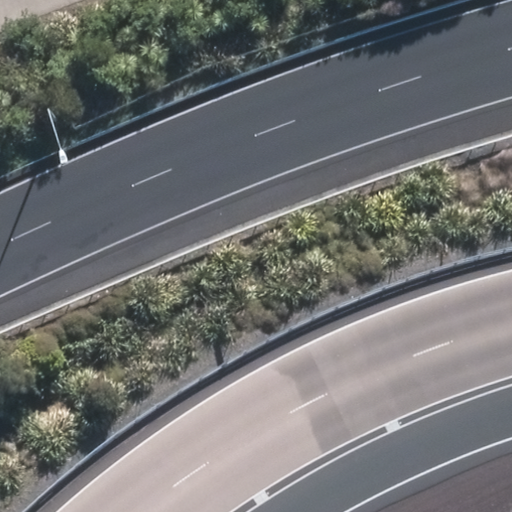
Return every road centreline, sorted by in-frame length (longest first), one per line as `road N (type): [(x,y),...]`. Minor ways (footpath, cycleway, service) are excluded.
road 1 (motorway): [(0,245),(311,111),(511,51)]
road 2 (motorway): [(511,354),(365,410),(186,511)]
